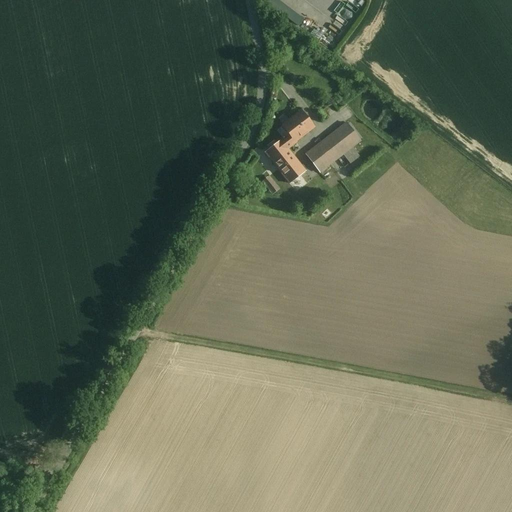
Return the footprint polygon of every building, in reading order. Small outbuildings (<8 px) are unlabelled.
[(304,17),(282,0),(265,0),(265,1),(297,25),(304,17)] [(301,112),(282,127),(289,136),(295,143),(313,128),(301,112)] [(361,141),(347,123),(306,156),(319,172),(343,153),(350,162),(359,155),(353,148),(361,141)] [(283,141),(289,136),(282,127),(276,132),(283,141)] [(296,144),(295,143),(289,136),(283,141),(281,142),(280,141),(276,145),(269,149),(265,153),(290,185),(305,173),(287,150),(296,144)] [(278,190),(268,177),(262,183),(274,197),(278,194),(276,192),(278,190)]
